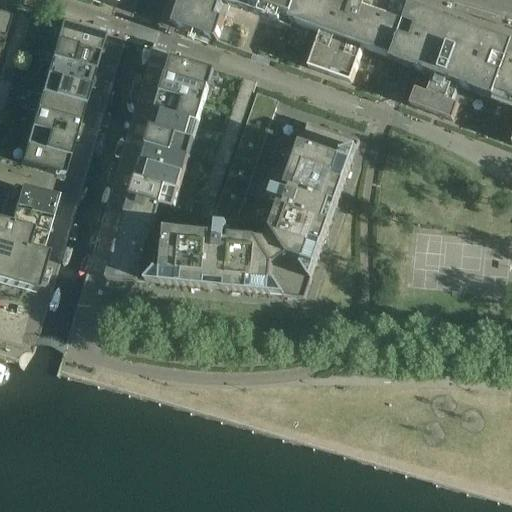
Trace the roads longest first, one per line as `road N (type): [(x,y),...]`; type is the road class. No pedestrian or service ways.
road 1 (residential): [(402,68),(370,177),(368,302),(358,338),(335,364),(297,380),(240,384),(81,361),(179,0)]
road 2 (residential): [(126,0),(28,337),(0,329)]
